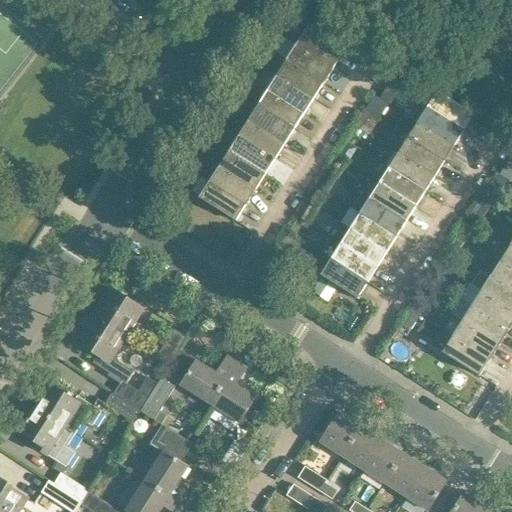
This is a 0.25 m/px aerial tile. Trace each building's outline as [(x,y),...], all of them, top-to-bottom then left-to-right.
[(298,2),(294,0),(278,0),(293,9),(298,2)] [(272,8),(262,23),(268,27),(274,20),(279,13),(276,11),(272,8)] [(354,38),(316,14),(306,31),(344,54),(354,38)] [(344,54),(306,31),(297,45),(334,68),(344,54)] [(334,68),(297,45),(287,60),(324,84),(334,68)] [(257,46),(251,55),(259,60),(264,51),(257,46)] [(324,84),(287,60),(278,75),(315,99),(324,84)] [(228,79),(225,85),(232,90),(239,79),(232,74),(228,79)] [(315,99),(278,75),(268,91),(305,114),(315,99)] [(225,101),(232,90),(225,85),(221,91),(218,96),(224,100),(225,101)] [(305,114),(268,91),(258,107),(295,130),(305,114)] [(438,92),(427,108),(465,132),(475,116),(438,92)] [(215,102),(209,112),(226,123),(232,113),(221,106),(215,102)] [(295,130),(258,107),(249,121),(286,145),(295,130)] [(456,146),(465,132),(427,108),(418,122),(456,146)] [(363,114),(355,125),(364,131),(374,116),(365,110),(365,111),(363,114)] [(286,145),(249,121),(239,136),(276,160),(286,145)] [(418,122),(408,138),(446,161),(456,146),(418,122)] [(183,142),(183,143),(192,149),(201,134),(192,128),(185,138),(183,142)] [(276,160),(239,136),(230,151),(267,175),(276,160)] [(436,177),(446,161),(408,138),(399,153),(436,177)] [(267,175),(230,151),(219,167),(257,191),(267,175)] [(399,153),(389,168),(426,192),(436,177),(399,153)] [(511,161),(510,160),(500,175),(509,181),(511,176),(511,161)] [(257,191),(219,167),(210,182),(247,205),(257,191)] [(417,207),(426,192),(389,168),(379,183),(417,207)] [(327,170),(317,186),(325,191),(335,175),(327,170)] [(493,180),(488,189),(497,195),(507,180),(500,176),(497,174),(496,176),(493,180)] [(191,193),(199,198),(237,222),(247,205),(210,182),(201,177),(191,193)] [(379,183),(370,198),(407,222),(417,207),(379,183)] [(479,203),(478,204),(487,210),(497,195),(488,189),(486,191),(484,194),(479,203)] [(398,237),(407,222),(370,198),(360,213),(398,237)] [(479,223),(487,211),(478,205),(470,218),(479,223)] [(360,213),(351,229),(388,252),(398,237),(360,213)] [(378,268),(388,252),(351,229),(341,244),(378,268)] [(241,247),(247,237),(238,231),(232,241),(241,247)] [(303,243),(288,234),(278,249),(293,259),(303,243)] [(341,244),(331,259),(369,282),(378,268),(341,244)] [(501,261),(511,267),(511,246),(501,261)] [(358,299),(369,282),(331,259),(321,275),(358,299)] [(492,276),(511,289),(511,267),(501,261),(492,276)] [(482,291),(511,310),(511,289),(492,276),(482,291)] [(112,289),(95,316),(132,339),(140,326),(134,322),(142,309),(112,289)] [(472,306),(510,330),(511,326),(511,310),(482,291),(472,306)] [(463,321),(500,345),(510,330),(472,306),(463,321)] [(95,316),(78,343),(98,356),(93,363),(108,373),(107,375),(120,384),(122,381),(127,384),(134,372),(120,362),(117,355),(129,349),(132,345),(131,339),(132,339),(95,316)] [(453,337),(490,361),(500,345),(463,321),(453,337)] [(156,357),(169,366),(187,338),(174,329),(156,357)] [(443,352),(443,353),(480,377),(490,361),(453,337),(444,331),(434,346),(443,352)] [(181,386),(210,405),(236,362),(228,357),(217,374),(198,362),(198,361),(197,361),(181,386)] [(236,362),(210,405),(240,424),(245,415),(256,398),(255,398),(236,386),(247,369),(236,362)] [(158,384),(141,411),(162,425),(168,416),(160,411),(177,384),(182,378),(168,368),(158,384)] [(122,381),(114,394),(141,411),(158,384),(147,378),(139,391),(127,384),(122,381)] [(51,385),(36,409),(70,431),(79,417),(92,426),(102,411),(94,406),(78,396),(75,400),(51,385)] [(112,393),(105,404),(134,422),(141,411),(114,394),(112,393)] [(42,452),(58,462),(65,467),(74,453),(62,445),(70,431),(36,409),(29,419),(26,423),(26,424),(21,433),(45,448),(42,452)] [(339,413),(321,443),(341,456),(360,426),(353,422),(352,423),(340,415),(340,414),(339,413)] [(370,433),(360,426),(341,456),(363,470),(381,441),(369,434),(370,433)] [(192,444),(166,428),(158,441),(184,458),(192,444)] [(235,440),(221,462),(225,464),(225,465),(234,470),(248,449),(235,440)] [(381,441),(363,470),(385,484),(404,454),(395,449),(394,450),(381,441)] [(163,451),(144,480),(186,507),(187,507),(193,498),(176,487),(188,468),(189,467),(163,451)] [(413,460),(404,454),(385,484),(407,498),(425,469),(412,461),(413,460)] [(305,467),(298,478),(319,491),(326,480),(305,467)] [(437,477),(425,469),(407,498),(428,511),(447,482),(438,476),(437,477)] [(61,473),(55,484),(82,502),(89,492),(66,477),(61,473)] [(183,511),(186,507),(144,480),(126,510),(128,511),(159,511),(164,506),(173,511),(183,511)] [(328,481),(326,480),(319,491),(333,500),(338,492),(326,484),(328,481)] [(0,511),(32,511),(23,506),(27,499),(0,481),(0,511)] [(70,511),(75,511),(81,503),(82,502),(55,484),(54,484),(49,481),(41,493),(70,511)] [(294,484),(287,496),(308,509),(315,498),(294,484)] [(81,503),(94,511),(120,511),(89,492),(82,502),(81,503)] [(482,511),(486,508),(473,500),(474,499),(465,493),(452,511),(482,511)] [(325,511),(329,506),(315,498),(308,509),(310,510),(311,509),(315,511),(325,511)] [(350,511),(351,511),(367,511),(368,510),(356,502),(350,511)]
